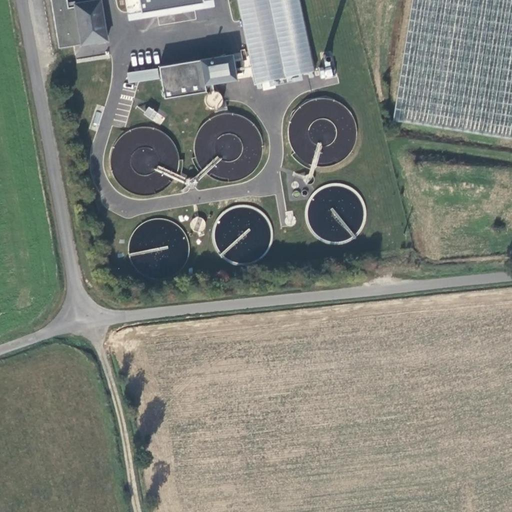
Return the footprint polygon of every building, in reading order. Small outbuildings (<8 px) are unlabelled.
[(69,0),(53,0),(61,47),(109,39),(102,0),(92,0),(77,3),(77,5),(73,6),(73,7),(71,7),(69,0)] [(213,0),(124,0),(128,20),(215,8),(213,0)] [(239,0),(256,83),(316,70),(301,0),(239,0)] [(511,0),(413,0),(395,121),(511,138),(511,0)] [(234,53),(161,65),(166,97),(207,90),(206,84),(238,78),(234,53)] [(126,73),(128,83),(160,78),(158,67),(126,73)] [(319,70),(322,80),(334,76),(331,67),(319,70)] [(208,95),(211,108),(223,106),(220,92),(208,95)] [(292,100),(290,161),(353,163),(355,102),(292,100)] [(160,126),(165,118),(148,106),(143,114),(160,126)] [(143,118),(101,160),(145,203),(173,175),(170,171),(184,157),(143,118)] [(311,191),(309,235),(323,236),(323,241),(357,243),(360,206),(338,205),(339,195),(322,194),(322,192),(311,191)] [(272,238),(271,218),(253,210),(252,213),(248,211),(250,206),(222,207),(213,227),(214,254),(235,264),(259,263),(272,238)] [(203,217),(190,219),(193,233),(206,230),(203,217)] [(128,269),(180,279),(187,238),(177,236),(179,230),(137,222),(128,269)]
